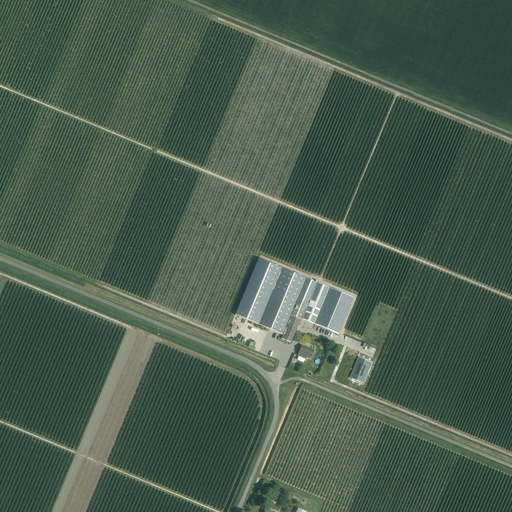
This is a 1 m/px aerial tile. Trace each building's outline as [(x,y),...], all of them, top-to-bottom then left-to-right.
[(302,320),(308,304),(317,283),(259,258),(235,314),(283,335),(291,315),(300,319),(302,320)] [(313,305),(312,308),(320,311),(314,325),(338,335),(353,298),(317,283),(308,304),(313,305)] [(283,335),(281,339),(291,343),(300,319),(291,315),(283,335)] [(332,344),(330,349),(341,353),(344,346),(342,345),(340,344),(338,344),(334,344),(332,344)] [(310,359),(314,350),(302,345),(297,356),(305,359),(306,357),(310,359)] [(346,347),(343,355),(356,360),(360,352),(346,347)] [(330,349),(326,358),(337,362),(341,353),(330,349)] [(343,355),(340,363),(353,368),(356,360),(343,355)] [(326,358),(322,367),(333,371),(337,362),(326,358)] [(351,378),(364,383),(372,363),(359,358),(351,378)] [(340,363),(336,372),(349,378),(353,368),(340,363)] [(322,367),(318,377),(329,382),(333,371),(322,367)] [(336,372),(333,380),(346,386),(349,378),(336,372)]
